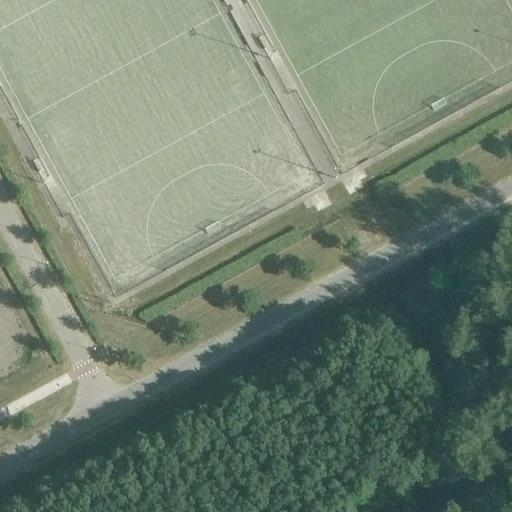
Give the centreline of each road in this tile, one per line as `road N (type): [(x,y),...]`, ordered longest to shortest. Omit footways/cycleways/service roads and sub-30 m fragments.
road 1 (tertiary): [(111,408),(511,191)]
road 2 (tertiary): [(0,468),(111,408)]
